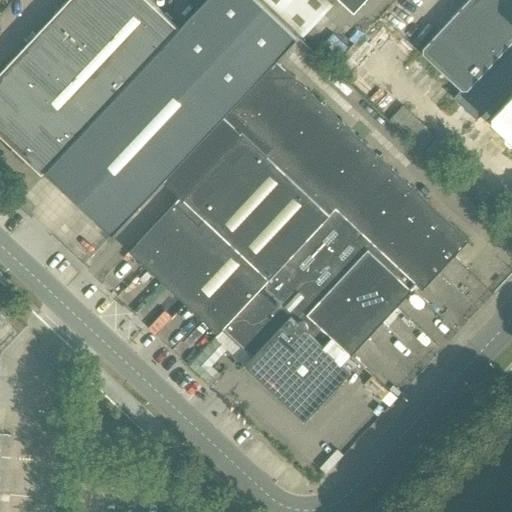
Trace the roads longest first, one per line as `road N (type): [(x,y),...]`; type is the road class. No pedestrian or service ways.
road 1 (residential): [(303,511),(277,506),(0,245)]
road 2 (residential): [(338,501),(511,319)]
